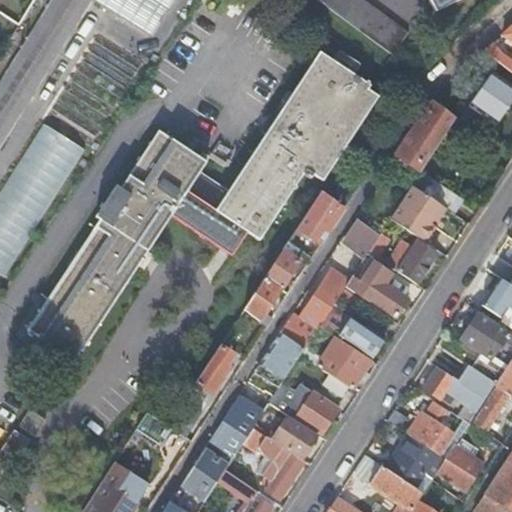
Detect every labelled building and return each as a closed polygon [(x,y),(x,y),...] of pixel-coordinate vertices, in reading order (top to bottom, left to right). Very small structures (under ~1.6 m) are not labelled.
[(313,0),(391,57),(407,36),(358,0),(313,0)] [(428,0),(435,13),(462,0),(428,0)] [(492,46),(484,54),(511,75),(511,27),(503,36),(511,42),(511,64),(501,56),(492,46)] [(259,242),(293,189),(302,176),(311,182),(314,176),(322,181),(377,98),(366,92),(369,88),(320,56),(276,123),(270,119),(261,132),(267,137),(230,194),(201,174),(208,164),(185,148),(162,132),(123,189),(120,187),(99,218),(102,220),(28,328),(36,333),(27,346),(35,351),(43,339),(55,347),(75,360),(173,216),(208,240),(232,257),(247,234),(259,242)] [(459,122),(474,132),(484,119),(495,127),(511,101),(511,88),(491,74),(459,122)] [(455,120),(433,103),(408,139),(396,156),(421,172),(433,153),(448,131),(455,120)] [(455,120),(448,131),(467,144),(474,132),(459,122),(455,120)] [(421,172),(396,156),(394,161),(418,177),(420,173),(421,172)] [(463,202),(420,173),(418,177),(411,187),(443,207),(447,210),(454,215),(463,202)] [(411,187),(390,220),(425,243),(435,228),(431,225),(443,207),(411,187)] [(297,250),(311,259),(320,245),(315,242),(324,229),(329,232),(344,209),(321,193),(315,203),(288,244),(297,250)] [(447,210),(443,207),(431,225),(435,228),(447,210)] [(315,242),(320,245),(329,232),(324,229),(315,242)] [(408,256),(417,244),(413,242),(408,250),(405,254),(408,256)] [(291,258),(297,250),(288,244),(283,252),(291,258)] [(398,249),(386,266),(416,286),(435,257),(417,244),(408,256),(405,254),(408,250),(403,247),(401,251),(398,249)] [(306,267),(311,259),(297,250),(291,258),(283,252),(264,280),(281,290),(299,262),(306,267)] [(370,261),(356,281),(360,284),(373,264),(370,261)] [(356,281),(351,278),(345,288),(353,294),(354,292),(394,319),(407,300),(382,283),(388,274),(373,264),(360,284),(356,281)] [(299,320),(313,330),(346,281),(331,272),(299,320)] [(264,315),(281,290),(264,280),(244,311),(266,327),(271,319),(264,315)] [(511,288),(499,280),(481,307),(500,320),(507,309),(511,312),(511,288)] [(363,302),(344,290),(338,299),(356,311),(363,302)] [(384,343),(333,306),(319,328),(335,338),(336,339),(339,336),(372,359),(384,343)] [(491,360),(509,333),(479,314),(461,341),(491,360)] [(299,320),(295,328),(312,339),(316,332),(313,330),(299,320)] [(288,323),(280,334),(294,344),(304,350),(307,347),(312,339),(295,328),(288,323)] [(294,344),(280,334),(254,374),(264,381),(268,373),(283,383),(292,369),(282,362),(294,344)] [(307,347),(304,350),(299,358),(329,377),(333,379),(348,389),(351,391),(363,372),(370,376),(377,366),(336,339),(335,338),(323,357),(307,347)] [(234,356),(221,347),(196,384),(212,395),(229,370),(227,368),(234,356)] [(511,358),(502,375),(493,388),(495,390),(474,423),(486,431),(508,398),(509,399),(511,394),(511,358)] [(459,383),(485,401),(493,388),(502,375),(479,360),(473,369),(470,367),(459,383)] [(469,426),(485,401),(459,383),(437,368),(423,389),(449,407),(454,400),(465,408),(458,419),(462,422),(469,426)] [(268,373),(264,381),(278,390),(283,383),(268,373)] [(333,379),(329,377),(323,387),(341,398),(348,389),(333,379)] [(301,410),(295,420),(321,437),(338,412),(304,389),(296,401),(300,403),(297,407),(301,410)] [(211,440),(235,456),(241,447),(252,430),(263,414),(239,397),(211,440)] [(170,431),(184,441),(201,414),(184,403),(167,429),(170,431)] [(407,420),(394,412),(387,423),(407,436),(438,457),(453,436),(441,428),(449,415),(434,405),(426,418),(422,415),(418,421),(414,418),(411,423),(407,420)] [(170,431),(167,429),(149,416),(137,434),(159,448),(170,431)] [(317,437),(287,417),(271,443),(289,455),(300,462),(317,437)] [(453,436),(438,457),(445,462),(469,426),(462,422),(453,436)] [(302,463),(300,462),(289,455),(271,443),(252,430),(241,447),(255,456),(258,452),(262,458),(265,460),(255,475),(263,480),(260,486),(267,490),(264,493),(277,502),(302,463)] [(29,444),(15,435),(0,457),(0,471),(7,477),(29,444)] [(390,473),(423,495),(445,462),(438,457),(407,436),(394,455),(399,459),(390,473)] [(462,441),(456,449),(472,460),(478,452),(462,441)] [(229,466),(205,449),(169,505),(164,511),(198,511),(217,484),(218,483),(225,472),(229,466)] [(472,460),(456,449),(440,474),(464,491),(481,466),(472,460)] [(475,511),(511,511),(511,454),(475,511)] [(117,465),(85,511),(134,511),(139,505),(137,504),(149,486),(135,477),(117,465)] [(411,511),(423,495),(390,473),(382,467),(369,485),(403,507),(399,511),(357,511),(337,499),(328,511),(411,511)] [(270,511),(275,505),(225,472),(218,483),(246,501),(238,511),(270,511)]
